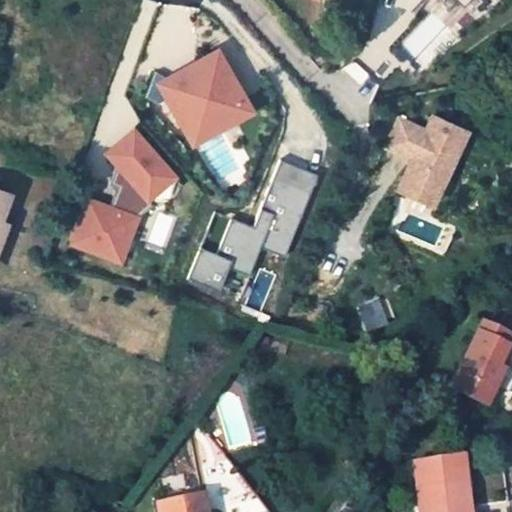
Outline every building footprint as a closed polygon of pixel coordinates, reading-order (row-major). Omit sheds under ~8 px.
[(173,82),(164,96),(184,132),(243,98),(225,66),(219,69),(212,57),(192,69),(180,87),(173,82)] [(180,87),(192,69),(171,81),(173,82),(180,87)] [(171,81),(154,71),(145,95),(156,102),(164,96),(173,82),(171,81)] [(243,98),(184,132),(191,144),(250,110),(243,98)] [(436,193),(465,131),(431,115),(425,129),(410,160),(403,178),(436,193)] [(398,116),(393,127),(404,132),(409,121),(398,116)] [(383,148),(410,160),(425,129),(409,121),(404,132),(393,127),(383,148)] [(88,199),(72,243),(120,261),(137,216),(152,203),(147,198),(173,175),(133,129),(106,153),(116,164),(109,184),(116,187),(109,206),(88,199)] [(436,193),(403,178),(397,190),(431,205),(436,193)] [(357,304),(365,333),(386,327),(379,298),(357,304)] [(450,386),(486,403),(503,365),(497,362),(508,336),(479,323),(450,386)] [(511,337),(508,336),(497,362),(503,365),(511,346),(511,337)] [(221,392),(228,445),(259,441),(251,388),(221,392)] [(419,511),(467,511),(463,479),(460,456),(412,464),(419,511)] [(479,502),(475,478),(463,479),(467,511),(474,511),(473,502),(479,502)] [(159,505),(160,511),(202,511),(200,497),(159,505)]
